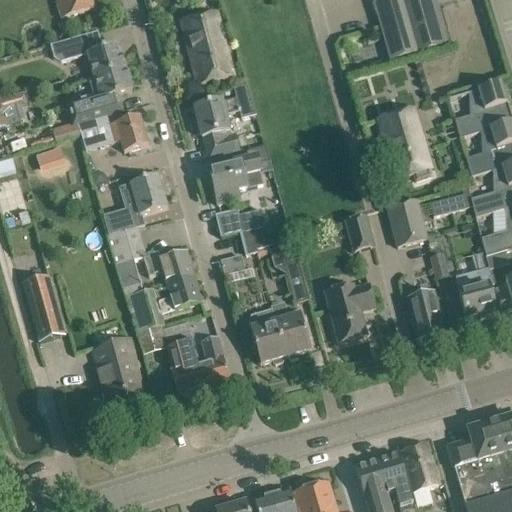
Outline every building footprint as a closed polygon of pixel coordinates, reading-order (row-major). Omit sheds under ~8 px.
[(56,0),(62,21),(75,17),(95,12),(91,0),(56,0)] [(418,54),(402,0),(390,0),(373,5),(390,63),(418,54)] [(402,0),(418,54),(447,46),(446,45),(442,46),(429,0),(402,0)] [(197,88),(216,82),(233,78),(216,15),(199,19),(180,24),(197,88)] [(87,58),(94,80),(124,70),(117,47),(102,52),(97,35),(50,49),(54,62),(61,65),(87,58)] [(65,106),(71,128),(77,126),(77,128),(106,120),(123,115),(119,98),(132,94),(124,70),(94,80),(89,81),(94,98),(65,106)] [(459,141),(479,135),(504,128),(499,109),(506,106),(500,88),(501,88),(500,85),(499,85),(499,86),(467,96),(468,101),(469,119),(454,123),(459,141)] [(213,106),(194,111),(201,140),(202,140),(204,146),(208,145),(212,162),(231,157),(238,156),(239,155),(235,138),(230,139),(225,119),(240,115),(242,121),(255,118),(247,88),(233,92),(236,101),(222,105),(221,104),(213,106)] [(4,105),(0,105),(0,114),(3,114),(4,118),(8,117),(11,126),(20,124),(17,112),(27,109),(23,95),(2,101),(4,105)] [(2,101),(0,102),(0,130),(4,130),(5,133),(13,131),(11,126),(8,117),(4,118),(3,114),(0,114),(0,105),(4,105),(2,101)] [(395,183),(414,177),(430,172),(412,112),(377,122),(395,183)] [(77,128),(81,139),(85,154),(120,143),(124,155),(148,148),(139,119),(108,128),(106,120),(77,128)] [(471,180),(491,174),(511,167),(511,151),(511,147),(511,146),(511,126),(511,125),(504,128),(479,135),(480,141),(481,157),(466,162),(471,180)] [(71,128),(52,133),(54,139),(56,146),(56,147),(81,139),(77,128),(77,126),(71,128)] [(263,149),(239,155),(238,156),(240,164),(209,172),(218,209),(239,204),(236,194),(263,188),(258,165),(267,163),(263,149)] [(61,152),(36,160),(40,170),(64,162),(61,152)] [(511,167),(491,174),(492,179),(493,196),(470,203),(475,221),(503,212),(511,209),(511,167)] [(98,174),(90,176),(94,189),(107,185),(105,178),(98,174)] [(103,218),(102,219),(108,238),(108,239),(109,239),(127,234),(137,231),(144,229),(144,228),(143,228),(141,219),(140,219),(141,218),(147,217),(166,211),(157,179),(142,183),(130,186),(130,187),(130,188),(120,191),(126,213),(104,220),(103,218)] [(434,220),(466,211),(462,197),(430,206),(434,220)] [(397,251),(416,246),(427,242),(417,204),(386,212),(397,251)] [(485,260),(511,251),(511,209),(503,212),(504,218),(505,235),(480,241),(485,260)] [(255,239),(266,235),(265,229),(260,212),(236,218),(240,235),(254,232),(255,239)] [(353,255),(373,250),(364,220),(345,226),(353,255)] [(254,232),(240,235),(246,259),(269,253),(269,251),(287,246),(282,230),(266,235),(255,239),(254,232)] [(143,297),(133,265),(143,261),(149,281),(163,276),(167,289),(194,281),(186,256),(159,264),(157,257),(146,260),(137,232),(127,236),(127,234),(109,239),(108,239),(106,240),(121,289),(126,303),(143,297)] [(292,245),(287,246),(269,251),(269,253),(271,263),(283,269),(294,308),(309,304),(292,245)] [(435,283),(448,279),(442,258),(429,261),(435,283)] [(220,266),(223,278),(245,273),(241,260),(220,266)] [(478,274),(455,280),(459,296),(458,296),(465,321),(478,317),(479,320),(480,323),(492,320),(492,319),(491,314),(492,314),(495,313),(488,289),(493,288),(488,271),(478,274)] [(48,278),(21,286),(38,345),(65,337),(48,278)] [(202,305),(194,281),(167,289),(170,301),(164,303),(161,291),(143,297),(126,303),(137,338),(161,331),(164,330),(161,318),(202,305)] [(324,296),(332,327),(337,346),(366,339),(360,315),(374,311),(368,288),(354,292),(353,288),(324,296)] [(499,291),(495,293),(499,304),(506,302),(503,290),(499,291)] [(433,294),(406,301),(416,344),(444,337),(433,294)] [(283,362),(285,361),(273,320),(266,322),(265,322),(259,316),(250,318),(248,327),(250,332),(260,368),(272,365),(275,368),(282,366),(283,362)] [(273,320),(285,361),(288,360),(291,363),(297,361),(298,357),(310,354),(300,318),(289,321),(287,316),(273,320)] [(186,328),(162,334),(167,351),(191,345),(186,328)] [(179,401),(204,394),(196,367),(191,345),(167,351),(162,334),(161,331),(137,338),(143,358),(150,356),(166,352),(179,401)] [(207,364),(196,367),(204,394),(230,387),(217,340),(201,345),(207,364)] [(146,410),(130,344),(94,356),(111,419),(146,410)] [(511,511),(511,420),(468,434),(471,444),(447,451),(454,472),(465,509),(465,511),(511,511)] [(412,496),(419,494),(439,489),(426,447),(400,455),(412,496)] [(414,511),(397,456),(377,462),(387,497),(395,495),(399,511),(414,511)] [(391,511),(387,497),(377,462),(355,469),(367,511),(391,511)] [(335,511),(328,486),(292,497),(296,511),(335,511)] [(294,511),(289,493),(271,499),(274,511),(294,511)] [(274,511),(271,499),(253,504),(255,511),(274,511)]
